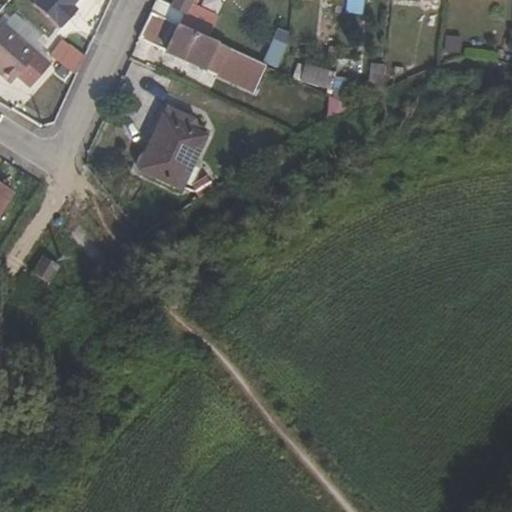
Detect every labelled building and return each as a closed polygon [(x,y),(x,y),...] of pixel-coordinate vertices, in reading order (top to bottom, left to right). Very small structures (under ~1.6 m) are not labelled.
[(36,0),(34,2),(61,27),(78,9),(73,4),(77,0),(36,0)] [(173,0),(170,7),(156,0),(155,0),(150,14),(192,34),(200,19),(187,13),(193,0),(173,0)] [(192,34),(150,14),(138,38),(252,91),(264,66),(192,34)] [(0,71),(12,82),(37,54),(4,25),(0,28),(0,71)] [(72,72),(83,57),(61,41),(50,55),(72,72)] [(385,65),(371,64),(367,99),(382,91),(385,65)] [(325,88),(329,73),(307,65),(301,81),(325,88)] [(410,79),(407,67),(385,65),(382,91),(410,79)] [(180,189),(203,138),(161,119),(138,170),(180,189)] [(0,186),(0,212),(11,194),(0,186)] [(31,273),(47,284),(58,266),(42,256),(31,273)]
